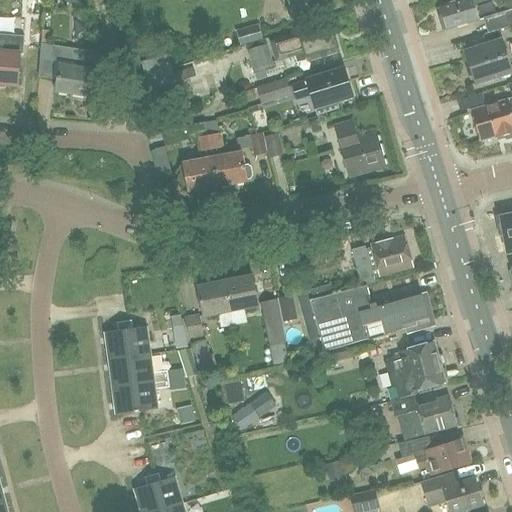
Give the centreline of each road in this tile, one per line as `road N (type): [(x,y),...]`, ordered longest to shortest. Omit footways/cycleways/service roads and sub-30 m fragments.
road 1 (residential): [(70,511),(51,444),(40,316),(61,204)]
road 2 (residential): [(438,190),(186,240),(135,230)]
road 3 (secondary): [(511,424),(438,190)]
road 4 (residential): [(135,230),(149,175),(130,150),(0,136)]
road 5 (secondary): [(438,190),(378,0)]
road 6 (track): [(130,150),(126,95),(98,0)]
